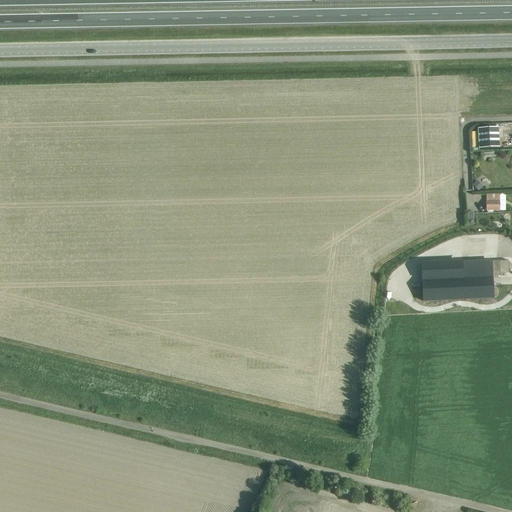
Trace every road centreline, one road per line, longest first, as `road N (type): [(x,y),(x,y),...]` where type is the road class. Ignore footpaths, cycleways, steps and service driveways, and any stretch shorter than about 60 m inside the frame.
road 1 (secondary): [(0,51),(511,41)]
road 2 (trunk): [(0,22),(511,12)]
road 3 (track): [(0,394),(492,511)]
road 4 (trunk): [(158,0),(0,2)]
